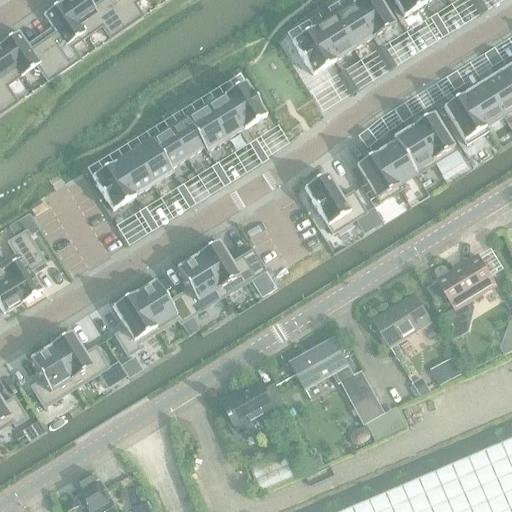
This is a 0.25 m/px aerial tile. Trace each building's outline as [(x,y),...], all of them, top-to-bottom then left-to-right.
[(66,0),(61,3),(87,39),(102,29),(110,41),(126,30),(105,0),(93,8),(87,0),(66,0)] [(105,0),(126,30),(143,18),(134,6),(143,0),(105,0)] [(362,0),(353,6),(352,6),(373,40),(395,27),(394,26),(377,0),(362,0)] [(392,0),(403,18),(404,19),(425,5),(421,0),(392,0)] [(350,2),(330,14),(354,52),(373,40),(352,6),(353,6),(350,2)] [(480,2),(473,7),(480,17),(486,13),(480,2)] [(56,34),(43,43),(64,73),(80,61),(72,49),(87,39),(61,3),(43,16),(44,17),(56,34)] [(330,14),(310,27),(312,31),(313,30),(334,64),(354,52),(330,14)] [(436,16),(429,20),(431,22),(435,30),(442,26),(436,16)] [(442,26),(435,30),(442,40),(448,36),(442,26)] [(312,31),(292,44),(292,45),(293,44),(298,53),(297,54),(306,68),(307,67),(312,76),(313,77),(334,64),(313,30),(312,31)] [(18,33),(0,46),(25,81),(39,72),(47,84),(64,73),(43,43),(30,52),(19,34),(18,33)] [(0,113),(1,116),(18,104),(9,92),(25,81),(0,46),(0,45),(0,113)] [(389,58),(383,48),(376,52),(382,63),(389,58)] [(494,50),(483,56),(487,63),(498,56),(494,50)] [(498,56),(487,63),(491,69),(502,63),(498,56)] [(382,63),(389,73),(395,69),(389,58),(382,63)] [(511,66),(501,73),(511,91),(511,66)] [(350,82),(344,72),(337,76),(343,87),(350,82)] [(456,73),(445,79),(450,86),(460,80),(456,73)] [(511,91),(501,73),(482,85),(503,119),(511,113),(511,91)] [(460,80),(450,86),(454,93),(464,86),(460,80)] [(343,87),(350,97),(357,93),(350,82),(343,87)] [(245,84),(223,97),(244,131),(266,118),(260,108),(252,94),(251,94),(245,85),(246,85),(245,84)] [(482,85),(463,97),(484,131),(485,130),(503,119),(482,85)] [(223,97),(205,109),(226,143),(244,131),(223,97)] [(463,97),(443,109),(443,110),(444,110),(466,147),(488,134),(485,130),(484,131),(463,97)] [(404,105),(393,112),(397,118),(408,112),(404,105)] [(205,109),(186,121),(204,151),(203,151),(206,155),(207,155),(226,143),(205,109)] [(408,112),(397,118),(402,125),(412,118),(408,112)] [(433,116),(411,129),(435,167),(456,154),(454,151),(433,117),(433,116)] [(186,121),(168,131),(187,161),(203,151),(204,151),(186,121)] [(393,140),(392,141),(394,144),(395,144),(416,178),(415,178),(416,179),(416,178),(435,167),(411,129),(393,140)] [(152,142),(151,142),(169,172),(170,172),(187,161),(168,131),(152,142)] [(367,131),(357,138),(362,144),(372,137),(367,131)] [(372,137),(362,144),(366,150),(376,143),(372,137)] [(256,141),(248,146),(255,156),(262,151),(256,141)] [(132,154),(152,188),(153,188),(172,176),(173,176),(170,172),(169,172),(151,142),(132,154)] [(394,144),(377,155),(398,189),(415,178),(416,178),(395,144),(394,144)] [(262,151),(255,156),(261,166),(268,162),(262,151)] [(114,165),(113,166),(134,199),(135,199),(152,188),(132,154),(114,165)] [(377,155),(355,168),(356,169),(377,204),(379,206),(401,193),(398,189),(377,155)] [(217,165),(211,169),(217,179),(224,175),(217,165)] [(113,166),(92,179),(92,180),(93,180),(98,189),(97,189),(106,203),(107,202),(112,211),(112,212),(113,213),(134,199),(113,166)] [(224,175),(217,179),(223,189),(230,185),(224,175)] [(326,176),(304,190),(312,202),(311,203),(319,216),(320,216),(333,236),(355,223),(359,230),(364,237),(382,225),(378,219),(373,210),(366,215),(353,194),(342,201),(327,178),(327,177),(326,176)] [(183,186),(176,190),(182,200),(189,196),(183,186)] [(189,196),(182,200),(189,211),(195,207),(189,196)] [(145,209),(138,214),(145,224),(151,220),(145,209)] [(28,217),(22,221),(28,232),(31,236),(38,232),(28,217)] [(151,220),(145,224),(151,234),(158,230),(151,220)] [(15,257),(0,266),(23,304),(42,292),(41,291),(33,277),(30,273),(44,265),(44,264),(25,234),(8,245),(15,257)] [(218,244),(196,257),(223,300),(251,283),(265,274),(252,252),(231,265),(219,245),(218,244)] [(177,270),(176,271),(188,292),(178,298),(191,319),(223,300),(196,257),(196,258),(177,270)] [(479,258),(438,283),(438,284),(448,300),(454,310),(443,317),(457,340),(469,333),(475,309),(471,303),(496,287),(479,258)] [(0,309),(4,316),(5,315),(23,304),(0,266),(0,309)] [(265,274),(251,283),(261,300),(276,291),(265,274)] [(135,295),(134,296),(157,335),(178,322),(180,326),(191,319),(178,298),(168,304),(155,283),(154,284),(135,296),(135,295)] [(438,284),(428,291),(437,306),(448,300),(438,284)] [(134,296),(112,309),(113,310),(126,330),(114,337),(128,359),(140,351),(137,347),(157,335),(134,296)] [(430,325),(414,299),(373,324),(390,351),(430,325)] [(511,324),(505,327),(498,346),(503,357),(511,352),(511,324)] [(71,335),(50,348),(76,391),(99,377),(106,389),(107,391),(127,379),(125,376),(118,364),(108,370),(95,349),(84,356),(72,336),(71,335)] [(353,378),(333,343),(291,367),(306,393),(335,376),(364,427),(384,415),(361,373),(353,378)] [(30,361),(29,361),(42,382),(31,389),(44,411),(76,391),(50,348),(49,348),(49,349),(30,361)] [(453,359),(431,371),(439,388),(462,376),(453,359)] [(422,379),(413,385),(414,387),(420,396),(421,398),(431,394),(422,379)] [(288,417),(275,386),(264,392),(260,384),(221,406),(232,425),(229,427),(236,439),(253,430),(251,426),(262,420),(267,429),(288,417)] [(414,387),(410,389),(416,399),(420,396),(414,387)] [(0,432),(12,425),(14,429),(27,421),(14,400),(3,406),(0,402),(0,432)] [(351,436),(351,439),(352,443),(354,446),(358,447),(362,446),(367,443),(370,440),(371,437),(370,433),(368,430),(364,429),(360,430),(354,432),(351,436)] [(511,511),(511,441),(345,511),(511,511)] [(261,492),(293,478),(283,455),(251,469),(261,492)] [(114,511),(112,508),(113,507),(96,478),(80,488),(82,491),(73,497),(80,508),(73,511),(114,511)] [(154,511),(150,503),(134,511),(154,511)]
